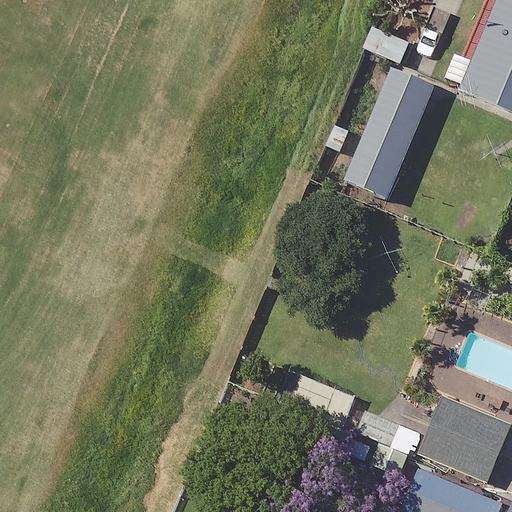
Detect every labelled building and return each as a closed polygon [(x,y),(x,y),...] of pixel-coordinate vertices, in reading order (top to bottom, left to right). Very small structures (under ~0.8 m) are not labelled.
[(511,0),(505,0),(460,104),(511,126),(511,0)] [(443,95),(399,77),(352,191),(396,209),(443,95)] [(511,433),(444,411),(426,466),(493,489),(511,433)] [(431,444),(372,416),(362,439),(385,450),(376,471),(410,488),(431,444)] [(506,511),(507,511),(425,479),(412,511),(506,511)]
